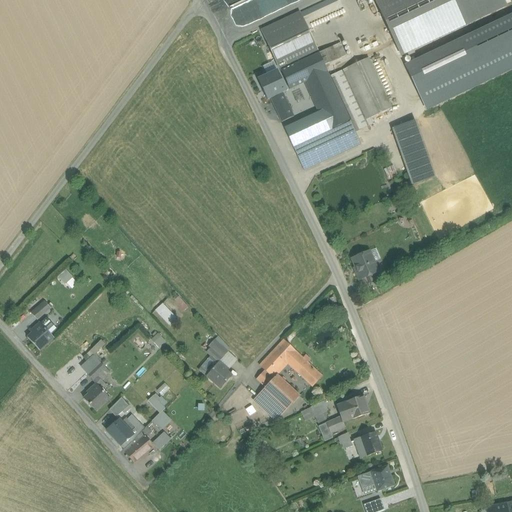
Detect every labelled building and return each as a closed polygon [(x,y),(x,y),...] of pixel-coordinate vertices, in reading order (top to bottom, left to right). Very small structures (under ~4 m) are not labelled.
[(217,0),(224,15),(260,0),(217,0)] [(502,0),(374,0),(400,55),(475,20),(505,5),(502,0)] [(300,14),(261,32),(280,72),(282,71),(319,54),(300,14)] [(511,17),(406,68),(426,109),(511,68),(511,17)] [(313,136),(292,146),(298,158),(327,145),(333,158),(361,145),(355,133),(371,125),(368,119),(343,64),(345,63),(349,61),(340,44),(319,54),(327,72),(338,95),(346,112),(332,119),(335,126),(313,136)] [(319,54),(282,71),(290,89),(294,88),(304,83),(327,72),(319,54)] [(369,59),(348,69),(370,118),(388,110),(391,109),(369,59)] [(348,69),(345,63),(343,64),(368,119),(370,118),(348,69)] [(276,74),(259,81),(268,100),(270,99),(282,93),(290,89),(282,71),(280,72),(276,74)] [(327,72),(304,83),(309,92),(315,106),(338,95),(327,72)] [(304,83),(294,88),(298,97),(309,92),(304,83)] [(282,93),(270,99),(281,122),(292,116),(282,93)] [(296,124),(285,130),(289,139),(310,129),(332,119),(346,112),(338,95),(315,106),(319,114),(296,124)] [(281,122),(285,130),(296,124),(292,116),(281,122)] [(332,119),(310,129),(313,136),(335,126),(332,119)] [(415,121),(392,130),(412,186),(435,178),(415,121)] [(292,146),(313,136),(310,129),(289,139),(292,146)] [(327,145),(298,158),(304,171),(333,158),(327,145)] [(392,167),(385,170),(389,180),(396,177),(392,167)] [(369,253),(352,260),(358,273),(356,274),(359,281),(367,277),(377,273),(377,272),(369,253)] [(60,277),(73,289),(80,282),(67,270),(60,277)] [(381,271),(377,272),(377,273),(367,277),(370,286),(385,280),(381,271)] [(39,321),(53,308),(47,301),(33,314),(39,321)] [(170,327),(179,319),(165,303),(155,311),(170,327)] [(46,319),(40,324),(34,329),(35,329),(31,332),(32,334),(27,338),(39,351),(54,338),(51,335),(57,330),(46,319)] [(161,348),(167,340),(159,333),(153,341),(161,348)] [(84,369),(96,382),(109,369),(97,355),(108,345),(103,340),(92,350),(97,356),(84,369)] [(296,352),(284,341),(260,366),(272,378),(286,363),(312,387),(321,378),(322,377),(295,353),(296,352)] [(84,367),(96,356),(92,352),(80,363),(84,367)] [(219,362),(206,376),(210,380),(220,389),(232,376),(223,368),(224,366),(219,362)] [(158,390),(163,396),(171,388),(166,383),(158,390)] [(96,385),(90,390),(92,392),(84,399),(95,412),(109,399),(96,385)] [(163,430),(173,419),(163,410),(169,404),(157,393),(149,401),(161,413),(153,421),(163,430)] [(362,397),(346,402),(352,420),(368,414),(362,397)] [(325,401),(302,412),(307,421),(317,417),(321,425),(334,419),(325,401)] [(133,436),(121,446),(124,450),(145,430),(144,429),(139,424),(139,423),(132,416),(128,421),(126,419),(121,423),(133,436)] [(335,438),(333,433),(346,428),(342,417),(320,426),(326,442),(335,438)] [(121,423),(119,421),(106,431),(121,446),(133,436),(121,423)] [(145,430),(124,450),(123,450),(134,464),(153,448),(145,438),(152,433),(147,427),(144,429),(145,430)] [(338,437),(343,450),(354,446),(348,433),(338,437)] [(375,433),(360,438),(366,456),(382,451),(375,433)] [(387,467),(371,472),(377,492),(394,486),(387,467)] [(383,498),(365,504),(367,511),(379,511),(387,510),(383,498)]
